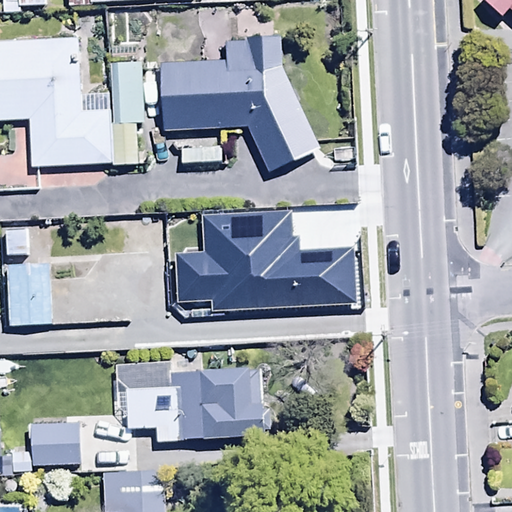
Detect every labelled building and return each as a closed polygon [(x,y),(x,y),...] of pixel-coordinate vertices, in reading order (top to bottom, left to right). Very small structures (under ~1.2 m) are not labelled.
[(88,0),(89,9),(192,3),(192,0),(88,0)] [(511,0),(484,0),(482,3),(504,21),(511,13),(511,0)] [(160,137),(245,131),(267,177),(320,152),(282,73),(279,37),(240,40),(240,45),(220,46),(222,63),(155,67),(160,137)] [(113,170),(110,128),(109,96),(79,98),(76,44),(0,47),(0,125),(28,124),(31,174),(113,170)] [(511,120),(511,64),(482,66),(485,122),(511,120)] [(110,128),(113,170),(136,169),(134,129),(143,129),(140,69),(115,70),(118,127),(110,128)] [(48,234),(5,235),(5,262),(48,262),(48,234)] [(247,235),(174,239),(176,279),(157,280),(159,314),(251,309),(247,235)] [(51,272),(5,272),(6,330),(52,329),(51,272)] [(170,368),(114,370),(115,425),(124,425),(124,434),(155,433),(155,446),(262,444),(260,377),(170,379),(170,368)] [(80,427),(30,429),(31,457),(10,458),(10,479),(31,478),(31,472),(81,471),(80,427)] [(165,511),(164,474),(100,476),(101,511),(165,511)]
